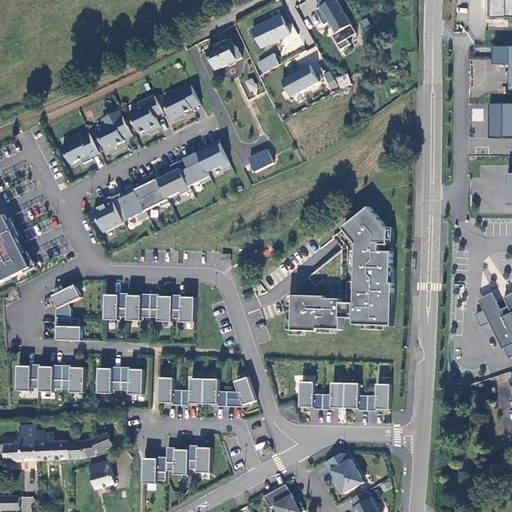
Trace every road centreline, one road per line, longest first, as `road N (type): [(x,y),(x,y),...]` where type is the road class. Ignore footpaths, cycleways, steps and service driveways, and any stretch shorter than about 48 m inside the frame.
road 1 (secondary): [(434,0),(421,437)]
road 2 (residential): [(297,451),(273,421),(222,278),(96,270)]
road 3 (track): [(254,0),(87,89),(0,125)]
road 4 (residential): [(96,270),(80,265),(30,289),(27,345),(144,348)]
road 5 (residential): [(59,197),(203,126)]
road 6 (residential): [(138,427),(239,427),(256,474)]
road 7 (residential): [(421,437),(330,434),(297,451)]
